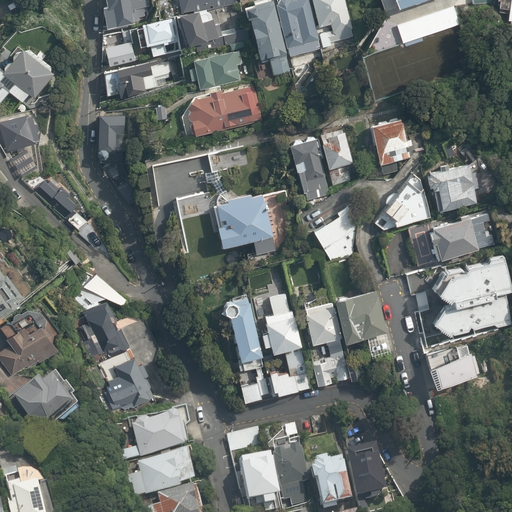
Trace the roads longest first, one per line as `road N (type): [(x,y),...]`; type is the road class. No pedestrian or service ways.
road 1 (residential): [(209,417),(360,391),(372,400),(405,473),(435,473),(390,287)]
road 2 (residential): [(89,0),(85,160),(162,297),(209,417)]
